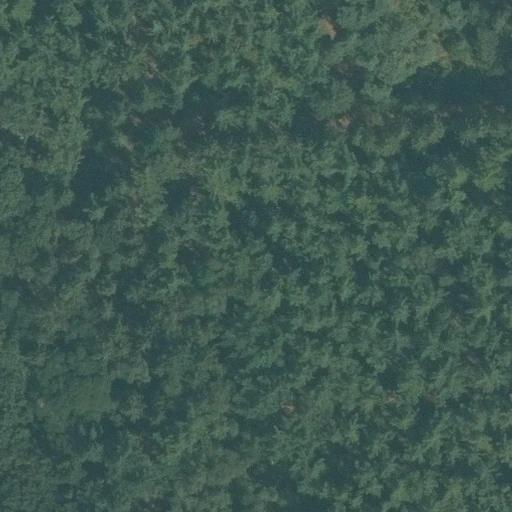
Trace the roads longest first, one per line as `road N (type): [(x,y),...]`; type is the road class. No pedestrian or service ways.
road 1 (track): [(278,511),(124,0)]
road 2 (track): [(315,0),(349,118),(378,113),(480,410)]
road 3 (track): [(0,184),(349,118)]
road 4 (track): [(253,435),(511,404)]
road 5 (track): [(378,113),(511,89)]
road 6 (track): [(28,511),(0,388)]
